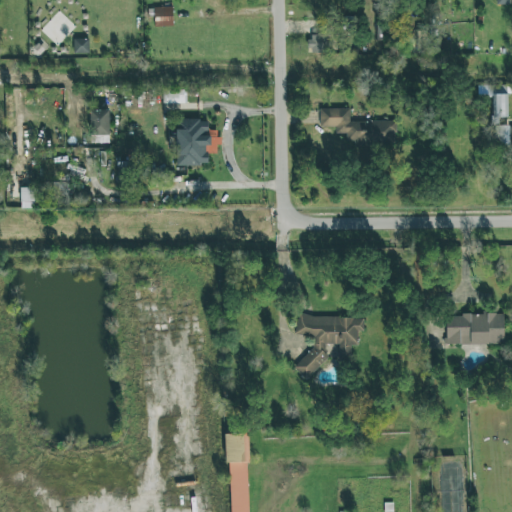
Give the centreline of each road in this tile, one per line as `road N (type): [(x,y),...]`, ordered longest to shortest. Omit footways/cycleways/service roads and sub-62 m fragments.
road 1 (residential): [(297,220),(511,219)]
road 2 (track): [(64,79),(228,70)]
road 3 (residential): [(283,72),(442,67)]
road 4 (residential): [(283,72),(285,202),(297,220)]
